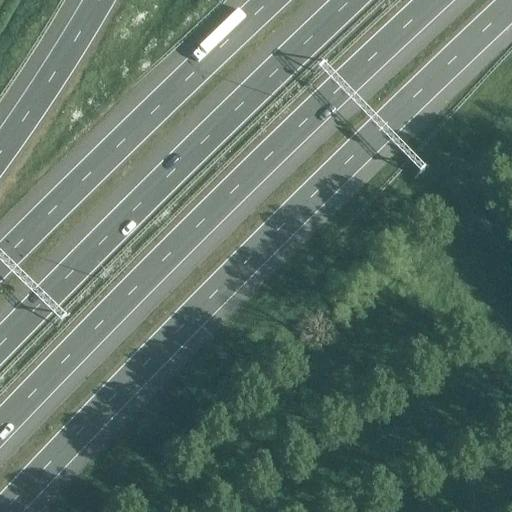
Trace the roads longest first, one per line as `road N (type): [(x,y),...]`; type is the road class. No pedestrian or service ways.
road 1 (motorway): [(5,511),(189,319),(511,6)]
road 2 (motorway): [(0,430),(432,0)]
road 3 (motorway): [(350,0),(0,345)]
road 4 (motorway): [(271,0),(0,263)]
road 5 (motorway): [(95,0),(0,149)]
